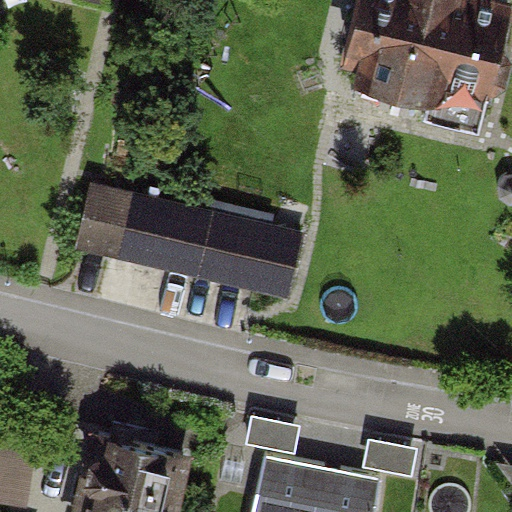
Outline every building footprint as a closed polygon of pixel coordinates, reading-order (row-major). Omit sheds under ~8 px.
[(502,17),(426,0),(355,0),(334,94),(477,127),(502,17)] [(299,253),(88,207),(74,268),(285,315),(299,253)] [(0,492),(67,497),(71,435),(0,429),(0,492)] [(160,511),(171,468),(97,452),(83,511),(160,511)] [(393,511),(400,484),(256,452),(242,511),(393,511)]
